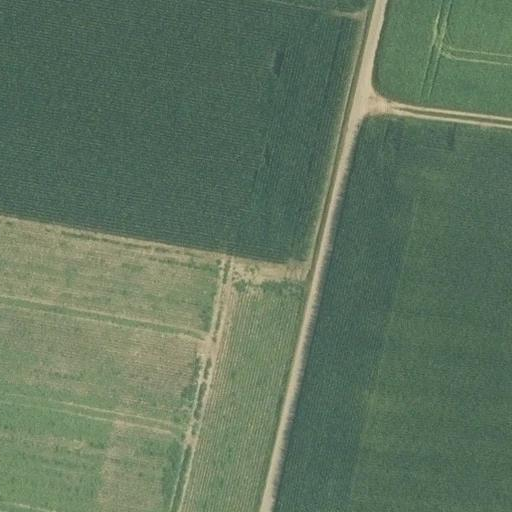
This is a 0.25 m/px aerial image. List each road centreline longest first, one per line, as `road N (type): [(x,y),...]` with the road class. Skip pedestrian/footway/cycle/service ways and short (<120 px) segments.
road 1 (track): [(277,511),(397,0)]
road 2 (track): [(511,121),(374,103)]
